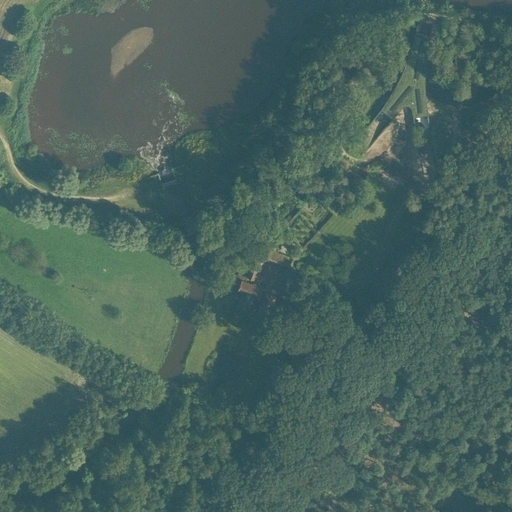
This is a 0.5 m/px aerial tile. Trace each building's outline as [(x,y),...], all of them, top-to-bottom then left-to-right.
[(404,94),(379,105),(388,116),(400,110),(408,111),(413,118),(414,127),(425,107),(424,103),(425,93),(440,48),(426,43),(415,77),(404,94)] [(264,261),(287,270),(292,256),(270,247),(264,261)] [(263,286),(254,282),(255,278),(256,279),(263,261),(252,256),(245,274),(246,275),(245,279),(242,278),(238,288),(242,290),(237,303),(250,308),(255,295),(258,296),(263,286)] [(232,285),(237,287),(242,275),(237,273),(232,285)] [(265,292),(258,309),(268,313),(275,296),(265,292)]
